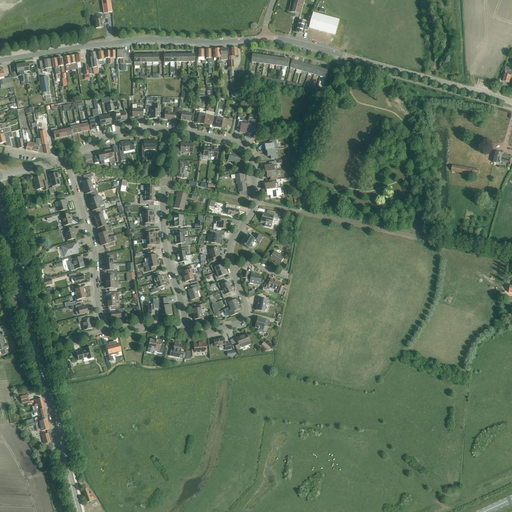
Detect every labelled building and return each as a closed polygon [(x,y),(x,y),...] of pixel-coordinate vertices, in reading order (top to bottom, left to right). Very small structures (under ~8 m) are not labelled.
[(101,0),(104,14),(112,13),(109,0),(101,0)] [(301,0),(293,0),(291,12),(300,14),(304,0),(301,0)] [(339,20),(313,13),(313,17),(309,28),(335,35),(339,20)] [(97,20),(94,20),(96,29),(98,28),(99,28),(99,29),(100,29),(101,29),(101,28),(102,28),(100,14),(96,15),(97,20)] [(291,30),(291,21),(284,20),(283,30),(291,30)] [(298,20),(295,32),(303,34),(305,30),(307,31),(309,26),(306,25),(307,22),(298,20)] [(237,56),(237,48),(228,49),(229,69),(234,69),(233,57),(237,56)] [(97,55),(95,55),(96,60),(97,64),(97,66),(99,66),(105,65),(103,51),(97,52),(97,55)] [(120,59),(120,60),(121,70),(126,70),(126,64),(131,64),(131,56),(127,56),(127,51),(117,51),(117,59),(120,59)] [(97,64),(96,60),(95,53),(90,54),(90,57),(90,58),(91,68),(92,68),(93,74),(98,74),(97,64)] [(83,64),(83,62),(82,55),(75,56),(76,63),(80,63),(81,65),(83,64)] [(58,67),(57,59),(51,60),(52,68),(55,67),(55,68),(54,69),(56,79),(60,78),(58,67)] [(50,60),(47,60),(39,61),(40,70),(46,69),(46,72),(52,71),(50,60)] [(296,70),(298,62),(292,61),(290,68),(296,70)] [(25,82),(24,72),(22,65),(16,66),(18,76),(20,76),(22,83),(25,82)] [(504,77),(502,81),(509,83),(511,76),(511,73),(511,69),(505,67),(504,71),(503,77),(504,77)] [(328,71),(322,69),(320,76),(326,78),(328,71)] [(4,79),(1,80),(1,90),(13,87),(12,77),(4,79)] [(49,93),(47,77),(40,78),(43,94),(49,93)] [(394,100),(401,111),(407,107),(401,97),(394,100)] [(150,119),(156,119),(157,116),(160,116),(160,105),(154,105),(154,110),(150,109),(150,119)] [(33,108),(35,121),(39,121),(38,116),(43,116),(41,107),(33,108)] [(132,109),(132,117),(139,117),(139,119),(143,119),(143,109),(132,109)] [(179,109),(177,117),(181,117),(180,120),(190,122),(192,114),(181,112),(182,109),(179,109)] [(214,115),(213,122),(216,122),(215,127),(221,129),(221,128),(222,120),(216,119),(217,116),(218,113),(218,109),(215,109),(214,113),(214,115)] [(198,119),(197,124),(203,125),(203,124),(205,115),(206,113),(200,111),(199,112),(196,111),(195,118),(198,119)] [(205,115),(203,124),(209,125),(209,122),(212,123),(213,122),(214,115),(214,113),(207,111),(206,111),(206,113),(205,115)] [(222,120),(221,128),(226,129),(227,126),(230,126),(232,120),(228,119),(228,120),(222,119),(222,120)] [(247,125),(245,133),(246,133),(251,134),(252,131),(255,132),(257,121),(248,119),(247,121),(247,124),(247,125)] [(242,120),(242,121),(239,120),(237,127),(240,128),(239,133),(245,134),(245,133),(246,133),(245,133),(247,125),(247,124),(247,121),(242,120)] [(87,121),(81,122),(82,125),(83,132),(89,131),(88,124),(87,121)] [(0,135),(3,134),(11,132),(10,127),(6,128),(5,123),(0,124),(0,135)] [(60,138),(59,131),(57,131),(56,128),(50,129),(51,133),(53,133),(54,139),(60,138)] [(39,145),(38,152),(49,155),(48,146),(45,131),(39,132),(41,139),(38,139),(39,143),(39,145)] [(0,135),(0,143),(5,143),(6,146),(11,147),(9,138),(12,137),(11,132),(3,134),(0,135)] [(32,151),(34,143),(27,142),(26,134),(23,135),(24,142),(26,148),(26,150),(32,151)] [(277,149),(276,143),(276,140),(269,141),(269,144),(264,145),(265,151),(266,151),(275,150),(275,149),(277,149)] [(134,150),(134,146),(136,145),(136,141),(133,142),(125,143),(125,142),(121,143),(122,148),(119,149),(120,158),(121,161),(125,160),(125,157),(124,152),(134,150)] [(143,149),(156,149),(156,141),(143,141),(143,144),(140,144),(140,157),(143,157),(143,149)] [(193,145),(181,143),(180,147),(177,147),(176,155),(180,156),(180,151),(192,153),(193,145)] [(200,150),(199,159),(202,159),(202,161),(209,162),(209,157),(210,157),(211,149),(204,148),(203,151),(200,150)] [(107,150),(109,159),(109,162),(115,161),(115,162),(118,162),(116,153),(113,153),(113,149),(107,150)] [(218,150),(211,149),(210,157),(216,158),(216,161),(219,161),(220,153),(217,153),(218,150)] [(104,160),(109,159),(107,150),(98,152),(99,161),(101,161),(101,165),(104,164),(104,160)] [(276,155),(275,150),(266,151),(267,157),(270,156),(270,159),(277,158),(277,155),(276,155)] [(238,164),(241,155),(230,152),(227,161),(238,164)] [(495,152),(493,163),(500,164),(500,161),(501,161),(501,160),(510,162),(511,157),(502,155),(502,154),(495,152)] [(175,173),(174,177),(183,178),(186,178),(187,172),(184,172),(185,167),(188,167),(188,163),(180,162),(179,165),(176,165),(175,173)] [(273,167),(276,167),(275,162),(269,162),(269,165),(264,166),(265,172),(266,172),(274,171),(273,167)] [(452,166),(451,171),(472,175),(473,173),(479,174),(479,170),(452,166)] [(266,172),(266,178),(270,177),(270,180),(276,180),(277,180),(277,177),(275,177),(275,171),(274,171),(266,172)] [(57,173),(49,175),(52,187),(60,184),(57,173)] [(85,182),(82,183),(84,189),(92,186),(93,186),(95,185),(93,180),(92,180),(91,177),(93,176),(92,174),(86,175),(87,178),(84,179),(85,182)] [(242,174),(235,175),(236,184),(237,184),(238,192),(239,192),(239,195),(244,196),(246,197),(246,194),(245,191),(246,191),(245,183),(244,183),(242,174)] [(48,190),(46,181),(42,182),(41,176),(33,178),(36,190),(44,188),(44,191),(48,190)] [(275,189),(278,188),(277,183),(276,183),(276,180),(270,180),(269,181),(269,184),(264,184),(265,190),(266,190),(274,189),(275,189)] [(93,189),(92,186),(84,189),(85,194),(90,193),(91,196),(97,194),(96,191),(96,188),(93,189)] [(140,186),(140,187),(140,190),(142,190),(142,192),(145,192),(144,196),(154,197),(154,190),(149,190),(149,186),(140,186)] [(281,195),(280,188),(278,188),(275,189),(274,189),(266,190),(267,196),(270,196),(270,199),(277,198),(277,196),(281,195)] [(177,196),(174,208),(183,210),(187,195),(177,192),(176,196),(177,196)] [(97,194),(91,196),(91,199),(89,200),(90,205),(102,202),(101,197),(100,196),(98,197),(97,194)] [(140,196),(140,201),(140,204),(149,205),(149,202),(153,202),(154,197),(144,196),(140,196)] [(66,200),(54,203),(56,207),(57,207),(59,212),(67,209),(65,204),(67,204),(66,200)] [(102,202),(90,205),(92,211),(95,210),(96,213),(98,213),(103,211),(104,211),(106,210),(103,201),(102,202)] [(228,211),(227,215),(237,217),(238,210),(232,209),(233,206),(226,204),(224,210),(228,211)] [(144,218),(153,217),(153,211),(149,211),(149,208),(142,209),(142,214),(144,214),(144,218)] [(97,216),(94,217),(96,223),(104,220),(102,214),(103,214),(103,211),(98,213),(96,213),(97,216)] [(280,213),(270,211),(269,214),(262,213),(260,222),(265,224),(264,227),(270,228),(273,218),(278,219),(280,213)] [(64,226),(71,224),(70,217),(72,216),(71,213),(69,214),(69,213),(61,215),(64,226)] [(174,227),(182,226),(181,220),(183,220),(183,216),(174,216),(174,227)] [(140,221),(142,221),(142,226),(149,226),(149,223),(154,223),(153,217),(144,218),(140,218),(140,221)] [(216,218),(215,224),(218,225),(218,228),(221,229),(226,230),(227,223),(224,223),(225,220),(216,218)] [(106,226),(104,220),(96,223),(97,228),(100,227),(101,230),(110,228),(109,225),(107,225),(106,226)] [(73,228),(64,230),(67,241),(76,239),(73,228)] [(110,228),(101,230),(102,233),(98,234),(99,240),(108,238),(107,235),(112,233),(110,228)] [(146,240),(155,239),(154,233),(150,233),(149,230),(142,231),(143,236),(145,236),(146,240)] [(174,239),(184,238),(184,236),(186,235),(186,230),(179,230),(179,233),(174,234),(174,239)] [(220,244),(221,236),(218,235),(219,232),(210,231),(209,234),(212,234),(210,243),(220,244)] [(253,246),(255,244),(256,241),(259,242),(261,238),(254,233),(252,238),(248,236),(246,239),(244,238),(241,244),(248,248),(250,245),(251,245),(253,246)] [(113,236),(108,238),(99,240),(101,246),(104,245),(105,248),(114,245),(113,242),(114,241),(113,236)] [(184,238),(174,239),(175,245),(180,244),(181,247),(188,246),(190,246),(190,238),(184,238)] [(155,239),(146,240),(146,243),(143,244),(144,249),(151,248),(151,245),(155,245),(155,239)] [(78,253),(77,246),(78,246),(77,242),(61,246),(64,257),(78,253)] [(177,258),(186,256),(186,253),(189,253),(188,247),(181,249),(181,252),(176,253),(177,258)] [(219,257),(217,248),(215,248),(214,248),(209,250),(211,259),(208,259),(209,263),(217,261),(216,258),(219,257)] [(273,251),(270,255),(271,255),(270,256),(270,257),(269,259),(273,261),(275,262),(275,263),(278,265),(284,256),(281,254),(280,255),(274,251),(273,251)] [(149,262),(158,260),(156,254),(152,255),(151,252),(144,254),(146,259),(144,259),(145,263),(149,262)] [(107,259),(104,259),(104,265),(113,264),(113,261),(114,261),(114,255),(107,255),(107,259)] [(177,258),(178,263),(183,262),(184,265),(191,264),(190,258),(191,258),(191,255),(186,256),(177,258)] [(72,262),(68,263),(71,271),(76,270),(76,269),(84,267),(81,257),(71,259),(72,262)] [(149,266),(147,266),(145,267),(146,272),(155,270),(154,267),(159,266),(158,260),(149,262),(149,266)] [(216,273),(223,270),(221,265),(219,266),(218,263),(210,266),(212,271),(215,270),(216,273)] [(116,264),(113,264),(104,265),(105,271),(108,271),(108,274),(116,273),(117,273),(117,270),(116,270),(116,264)] [(185,271),(182,272),(184,277),(192,274),(195,274),(193,268),(192,269),(191,266),(184,268),(185,271)] [(223,270),(216,273),(217,275),(214,276),(216,282),(224,278),(223,276),(225,275),(223,270)] [(260,286),(261,276),(256,275),(256,273),(251,272),(250,274),(248,274),(249,272),(243,271),(242,278),(250,279),(249,283),(253,283),(253,285),(260,286)] [(84,280),(83,274),(75,276),(74,273),(68,275),(69,278),(71,277),(71,279),(71,280),(71,283),(73,283),(84,280)] [(105,277),(106,283),(117,282),(116,273),(108,274),(108,277),(105,277)] [(193,277),(192,274),(184,277),(185,282),(190,281),(191,284),(197,282),(196,276),(193,277)] [(154,284),(163,281),(161,275),(155,278),(154,275),(146,277),(147,280),(150,279),(151,281),(153,280),(154,284)] [(283,287),(279,285),(280,283),(270,279),(269,281),(266,280),(263,288),(266,289),(267,289),(269,289),(269,288),(277,291),(276,293),(280,295),(283,287)] [(223,290),(230,287),(228,282),(226,283),(225,280),(217,283),(219,289),(222,288),(223,290)] [(163,281),(154,284),(155,287),(153,287),(154,289),(151,290),(152,293),(159,291),(158,288),(165,286),(163,281)] [(106,283),(106,289),(109,289),(109,291),(116,291),(116,288),(118,288),(117,282),(106,283)] [(198,284),(190,286),(191,289),(188,290),(191,300),(199,298),(197,292),(199,291),(198,287),(199,287),(198,284)] [(72,287),(73,293),(71,293),(72,296),(76,295),(84,293),(83,287),(79,288),(79,285),(72,287)] [(230,287),(223,290),(224,293),(221,294),(223,299),(231,296),(230,293),(232,292),(230,287)] [(107,302),(119,301),(118,298),(118,292),(111,293),(111,296),(107,296),(107,302)] [(84,293),(76,295),(77,297),(74,298),(76,304),(83,302),(82,299),(85,298),(84,293)] [(162,299),(163,303),(162,303),(163,306),(164,306),(165,316),(172,315),(170,305),(166,305),(166,303),(169,303),(168,298),(162,299)] [(232,298),(224,301),(226,306),(228,305),(229,308),(237,305),(235,300),(233,301),(232,298)] [(268,304),(269,300),(256,298),(256,302),(257,302),(255,310),(264,312),(266,304),(268,304)] [(147,309),(144,309),(144,312),(147,312),(147,313),(148,315),(154,315),(154,309),(158,309),(158,299),(153,299),(153,305),(147,305),(147,309)] [(119,304),(119,301),(107,302),(108,310),(115,309),(119,309),(119,304)] [(82,304),(75,306),(76,312),(75,312),(76,316),(79,315),(88,313),(86,306),(82,307),(82,304)] [(193,315),(204,313),(203,305),(195,306),(196,309),(192,309),(193,315)] [(228,311),(229,315),(230,317),(238,313),(237,311),(239,310),(237,305),(229,308),(230,310),(228,311)] [(115,312),(111,313),(111,319),(124,318),(124,314),(123,314),(123,309),(119,309),(115,309),(115,312)] [(205,321),(204,316),(205,316),(205,313),(204,313),(193,315),(194,320),(198,319),(198,322),(205,321)] [(92,328),(90,318),(85,319),(85,316),(77,318),(79,323),(82,323),(84,330),(92,328)] [(269,321),(265,320),(257,318),(255,328),(258,329),(258,331),(262,332),(263,326),(267,327),(269,321)] [(0,350),(2,350),(3,355),(7,354),(6,349),(8,348),(7,344),(4,345),(2,338),(3,338),(1,332),(0,332),(0,350)] [(237,343),(234,344),(236,350),(240,348),(239,345),(240,344),(241,347),(250,344),(249,341),(246,333),(235,338),(237,343)] [(213,340),(215,347),(224,345),(226,350),(231,349),(229,343),(225,344),(223,338),(213,340)] [(148,348),(147,353),(152,353),(153,351),(159,352),(159,353),(162,353),(164,345),(160,344),(161,341),(150,339),(148,348)] [(121,351),(119,343),(115,344),(114,341),(109,343),(109,346),(106,347),(109,355),(115,354),(115,353),(121,351)] [(172,342),(169,356),(184,359),(186,353),(180,352),(181,345),(182,344),(177,343),(172,342)] [(263,342),(261,345),(268,351),(270,348),(263,342)] [(206,352),(205,343),(197,344),(197,343),(193,343),(194,350),(190,350),(190,351),(186,352),(185,358),(185,360),(191,359),(191,357),(194,357),(193,353),(206,352)] [(94,358),(91,347),(85,349),(86,351),(82,352),(81,351),(76,353),(78,361),(83,359),(83,358),(88,357),(88,360),(94,358)] [(22,404),(29,402),(27,395),(20,397),(22,404)] [(34,406),(32,407),(33,411),(44,408),(41,398),(35,400),(34,400),(35,405),(33,405),(34,406)] [(33,411),(32,411),(33,413),(37,412),(39,420),(47,418),(44,408),(33,411)] [(50,429),(47,418),(39,420),(39,421),(35,422),(36,426),(37,430),(41,429),(42,431),(45,430),(50,429)] [(48,433),(42,435),(44,444),(51,442),(48,433)] [(83,490),(82,490),(87,502),(94,499),(92,493),(89,494),(87,489),(83,490)]
